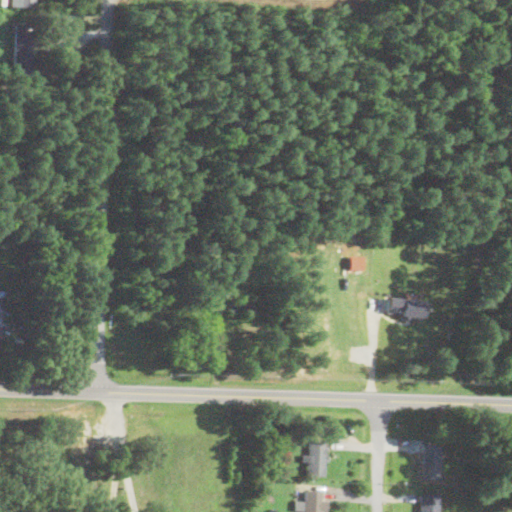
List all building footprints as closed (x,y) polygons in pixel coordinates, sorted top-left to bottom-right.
[(31,23),(13,23),(11,69),(29,70),(31,23)] [(421,298),(385,296),(384,314),(420,315),(421,298)] [(310,440),(328,441),(328,443),(329,443),(329,449),(327,448),(327,455),(329,455),(329,460),(327,460),(326,475),(308,474),(308,461),(303,461),(303,454),(309,454),(310,440)] [(424,442),(423,477),(441,478),(443,443),(424,442)] [(305,511),(307,490),(324,491),(324,499),(329,499),(328,511),(323,511),(322,511),(305,511)] [(421,511),(422,493),(440,493),(439,511),(421,511)]
